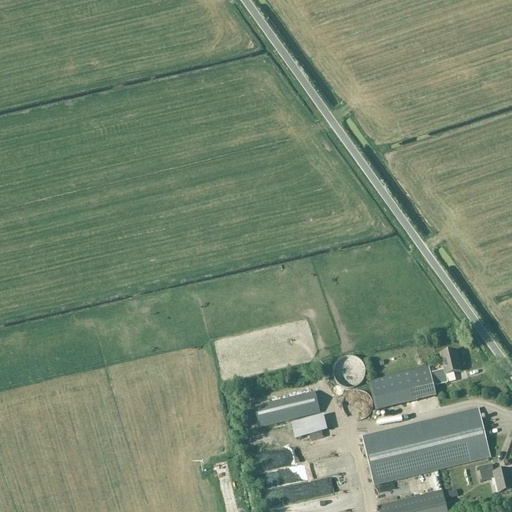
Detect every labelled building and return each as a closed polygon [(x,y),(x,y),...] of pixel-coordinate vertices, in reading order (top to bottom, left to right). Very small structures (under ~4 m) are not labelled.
[(378,412),(417,402),(437,397),(435,388),(448,385),(446,376),(460,373),(455,352),(440,356),(444,371),(432,374),(430,368),(370,383),(378,412)] [(333,374),(333,375),(333,376),(334,378),(334,379),(334,380),(335,382),(335,383),(336,384),(337,385),(338,386),(339,387),(340,388),(341,388),(342,389),(344,390),(345,390),(346,390),(348,391),(349,391),(350,391),(352,390),(353,390),(354,390),(356,389),(357,388),(358,388),(359,387),(360,386),(361,385),(362,384),(363,383),(363,382),(364,380),(364,379),(364,378),(365,376),(365,375),(365,374),(364,372),(364,371),(364,370),(363,368),(363,367),(362,366),(361,365),(360,364),(359,363),(358,362),(357,361),(356,361),(354,360),(353,360),(352,359),(350,359),(349,359),(348,359),(346,359),(345,360),(344,360),(342,361),(341,361),(340,362),(339,363),(338,364),(337,365),(336,366),(335,367),(335,368),(334,370),(334,371),(334,372),(333,374)] [(373,408),(373,407),(373,406),(373,404),(372,403),(372,402),(371,401),(371,399),(370,398),(369,397),(368,396),(367,395),(366,395),(365,394),(364,393),(363,393),(362,392),(360,392),(359,392),(358,392),(356,392),(355,392),(354,392),(352,393),(351,393),(350,394),(349,395),(348,395),(347,396),(346,397),(345,398),(345,399),(344,401),(343,402),(343,403),(343,404),(343,406),(343,407),(343,408),(343,410),(343,411),(343,412),(344,413),(345,415),(345,416),(346,417),(347,418),(348,419),(349,419),(350,420),(351,421),(352,421),(354,422),(355,422),(356,422),(358,422),(359,422),(360,422),(362,422),(363,421),(364,421),(365,420),(366,419),(367,419),(368,418),(369,417),(370,416),(371,415),(371,413),(372,412),(372,411),(373,410),(373,408)] [(314,393),(255,408),(260,428),(320,413),(314,393)] [(478,410),(362,439),(374,487),(490,459),(478,410)] [(333,439),(255,453),(258,470),(279,466),(280,470),(336,459),(333,439)] [(234,511),(222,465),(215,466),(227,511),(231,511),(232,511),(231,511),(234,511)] [(492,466),(479,469),(482,483),(495,480),(498,495),(511,491),(511,485),(508,471),(494,474),(492,466)] [(447,511),(443,493),(378,508),(379,511),(447,511)]
